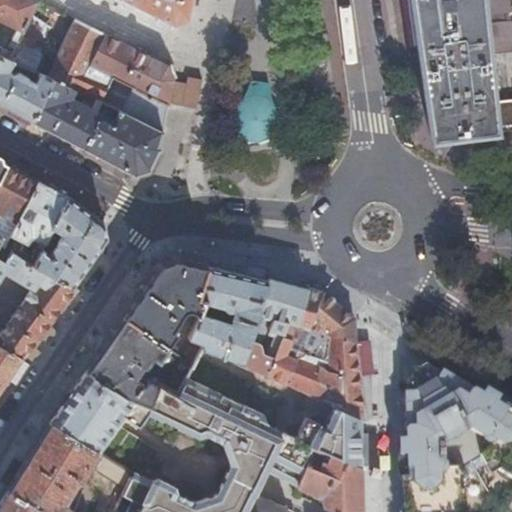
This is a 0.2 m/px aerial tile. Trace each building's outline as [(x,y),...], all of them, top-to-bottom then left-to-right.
[(13,49),(37,1),(35,0),(0,0),(0,57),(1,58),(4,51),(0,49),(0,20),(15,28),(9,39),(11,40),(8,46),(13,49)] [(124,0),(172,24),(186,17),(189,0),(124,0)] [(408,0),(416,50),(429,135),(463,132),(498,126),(490,40),(484,0),(408,0)] [(58,11),(37,1),(13,49),(7,61),(12,63),(38,75),(50,80),(67,87),(75,91),(88,64),(103,34),(72,18),(50,70),(38,64),(56,26),(58,11)] [(166,65),(103,34),(88,64),(118,79),(135,88),(166,104),(173,80),(166,65)] [(12,63),(7,61),(1,58),(0,57),(0,103),(30,120),(50,80),(38,75),(34,83),(27,79),(26,77),(17,73),(11,74),(8,72),(12,63)] [(118,79),(88,64),(75,91),(84,95),(108,105),(111,98),(104,94),(110,82),(115,85),(118,79)] [(155,147),(160,128),(121,111),(108,105),(84,95),(80,103),(115,121),(114,126),(61,99),(63,95),(67,87),(50,80),(30,120),(132,173),(148,168),(157,148),(155,147)] [(254,80),(225,128),(258,148),(287,101),(254,80)] [(160,128),(166,104),(135,88),(121,111),(160,128)] [(115,121),(80,103),(63,95),(61,99),(114,126),(115,121)] [(511,99),(498,100),(500,127),(511,125),(511,99)] [(19,171),(5,163),(0,173),(0,212),(5,215),(0,224),(0,245),(2,246),(3,245),(10,232),(37,180),(19,171)] [(42,183),(37,180),(10,232),(26,240),(28,235),(33,236),(44,241),(48,235),(52,226),(67,197),(42,183)] [(71,286),(72,285),(105,237),(102,221),(67,197),(52,226),(61,231),(56,239),(58,240),(47,252),(41,248),(32,264),(71,286)] [(61,231),(52,226),(48,235),(56,239),(61,231)] [(10,232),(3,245),(10,249),(9,251),(32,264),(41,248),(44,241),(33,236),(28,235),(26,240),(10,232)] [(2,246),(0,245),(0,258),(4,261),(9,251),(10,249),(3,245),(2,246)] [(0,278),(4,273),(31,291),(0,332),(0,347),(21,359),(77,288),(72,285),(71,286),(32,264),(9,251),(4,261),(0,258),(0,278)] [(144,287),(124,317),(166,344),(175,329),(172,326),(184,308),(188,305),(197,310),(202,300),(195,297),(206,266),(174,258),(159,265),(144,287)] [(197,310),(188,335),(201,341),(198,347),(222,356),(239,362),(258,313),(255,312),(266,280),(265,279),(241,274),(230,271),(206,266),(195,297),(202,300),(197,310)] [(255,312),(258,313),(239,362),(248,366),(255,370),(262,352),(260,341),(264,330),(273,335),(281,338),(283,333),(287,321),(296,324),(306,288),(266,277),(265,279),(266,280),(255,312)] [(302,344),(321,291),(306,288),(296,324),(287,321),(283,333),(281,338),(280,341),(273,356),(266,375),(284,383),(293,358),(283,353),(291,340),(302,344)] [(328,334),(353,342),(350,318),(321,291),(302,344),(304,347),(310,350),(328,334)] [(104,344),(86,371),(126,398),(146,406),(158,385),(147,378),(144,383),(136,378),(140,369),(141,370),(146,367),(152,358),(159,362),(159,361),(171,368),(171,376),(174,378),(170,386),(181,393),(185,380),(193,361),(181,354),(166,344),(124,317),(104,344)] [(357,376),(353,342),(328,334),(310,350),(309,351),(301,356),(298,357),(293,358),(284,383),(331,405),(356,417),(364,421),(364,418),(358,385),(357,376)] [(181,354),(193,361),(198,347),(201,341),(188,335),(181,354)] [(273,335),(266,354),(273,356),(280,341),(281,338),(273,335)] [(0,388),(21,359),(0,347),(0,388)] [(262,352),(255,370),(259,372),(266,354),(262,352)] [(259,372),(266,375),(273,356),(266,354),(259,372)] [(418,365),(404,374),(405,389),(413,389),(425,380),(431,372),(418,365)] [(511,511),(511,410),(481,393),(467,385),(463,387),(432,370),(431,372),(425,380),(413,389),(405,389),(401,389),(402,425),(398,427),(401,511),(511,511)] [(50,421),(95,451),(115,423),(120,416),(135,427),(144,415),(146,406),(126,398),(86,371),(79,380),(76,384),(71,391),(50,421)] [(260,478),(264,469),(280,430),(261,421),(258,413),(185,380),(181,393),(170,386),(161,381),(158,385),(146,406),(144,415),(196,439),(203,436),(219,443),(227,463),(260,478)] [(331,405),(326,415),(320,428),(316,426),(317,423),(307,418),(300,421),(294,432),(288,434),(280,430),(264,469),(297,484),(311,449),(329,456),(333,458),(358,466),(358,464),(356,431),(356,428),(356,424),(356,417),(331,405)] [(121,511),(118,510),(116,511),(87,511),(85,510),(83,510),(81,511),(71,511),(64,508),(60,500),(76,477),(78,479),(84,470),(94,477),(98,472),(123,486),(125,481),(127,476),(127,471),(95,451),(50,421),(47,425),(30,454),(8,489),(47,511),(121,511)] [(363,431),(356,431),(358,464),(365,464),(363,431)] [(333,511),(359,511),(358,467),(358,466),(333,458),(330,466),(326,464),(329,456),(311,449),(297,484),(322,495),(324,508),(333,511)] [(258,480),(259,479),(260,478),(227,463),(213,493),(192,501),(176,494),(174,489),(154,479),(148,481),(127,471),(127,476),(125,481),(123,486),(113,508),(118,510),(121,511),(244,511),(253,493),(258,480)] [(47,511),(8,489),(0,503),(0,511),(47,511)] [(282,511),(284,507),(253,493),(244,511),(282,511)]
